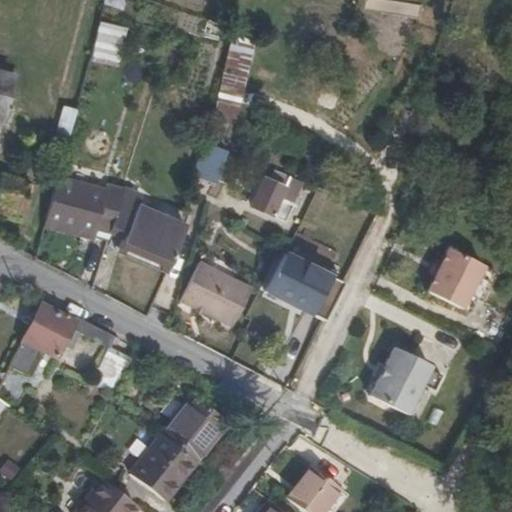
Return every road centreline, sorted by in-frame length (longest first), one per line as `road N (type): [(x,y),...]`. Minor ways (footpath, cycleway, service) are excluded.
road 1 (residential): [(0,272),(11,263),(274,397)]
road 2 (unknown): [(274,397),(327,341),(408,167)]
road 3 (residential): [(274,397),(421,478)]
road 4 (residential): [(178,511),(274,397)]
